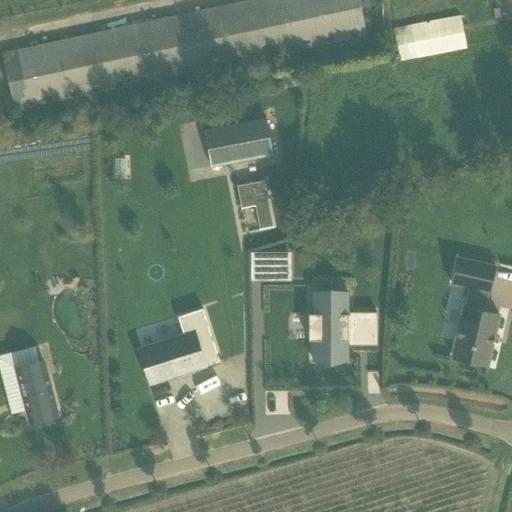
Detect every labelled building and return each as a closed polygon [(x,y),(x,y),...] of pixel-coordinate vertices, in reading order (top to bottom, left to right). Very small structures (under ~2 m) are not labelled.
[(299,67),(386,48),(383,32),(384,32),(381,16),(383,15),(379,0),(245,0),(3,52),(15,111),(295,51),(299,67)] [(460,15),(393,28),(400,61),(466,48),(460,15)] [(211,168),(273,156),(266,117),(204,130),(211,168)] [(273,227),(264,180),(237,186),(241,209),(255,206),(260,229),(273,227)] [(251,281),(271,281),(271,252),(251,252),(251,281)] [(489,293),(495,267),(457,258),(452,284),(470,288),(466,307),(464,306),(452,358),(487,366),(499,314),(483,311),(487,292),(489,293)] [(346,360),(346,338),(375,338),(374,312),(346,312),(346,289),(311,289),(311,312),(307,312),(307,338),(311,338),(311,360),(346,360)] [(139,351),(150,384),(220,363),(203,310),(177,318),(184,337),(139,351)] [(58,416),(43,360),(16,367),(31,423),(58,416)]
